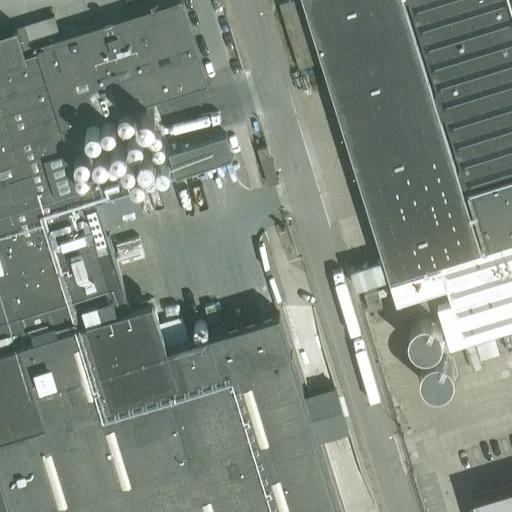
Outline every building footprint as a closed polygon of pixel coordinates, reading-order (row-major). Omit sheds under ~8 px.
[(0,511),(340,511),(279,311),(278,311),(288,345),(220,366),(210,335),(213,335),(212,332),(189,339),(176,299),(154,306),(133,313),(130,304),(97,198),(134,186),(127,163),(88,175),(89,177),(77,181),(68,153),(133,132),(130,124),(86,137),(81,121),(134,104),(208,81),(182,0),(169,0),(57,35),(57,36),(59,43),(38,50),(37,49),(26,52),(22,41),(17,25),(0,30),(0,511)] [(301,0),(282,0),(278,1),(299,67),(320,60),(301,0)] [(511,0),(303,0),(335,100),(336,102),(383,255),(383,256),(350,267),(356,286),(361,284),(362,284),(439,260),(439,261),(390,277),(396,298),(446,282),(451,300),(437,305),(450,345),(511,325),(511,0)] [(226,131),(169,150),(176,173),(233,155),(226,131)] [(267,143),(257,147),(260,156),(270,153),(267,143)] [(364,291),(369,308),(382,304),(376,287),(364,291)] [(511,511),(511,483),(472,495),(474,500),(478,499),(481,511),(511,511)]
